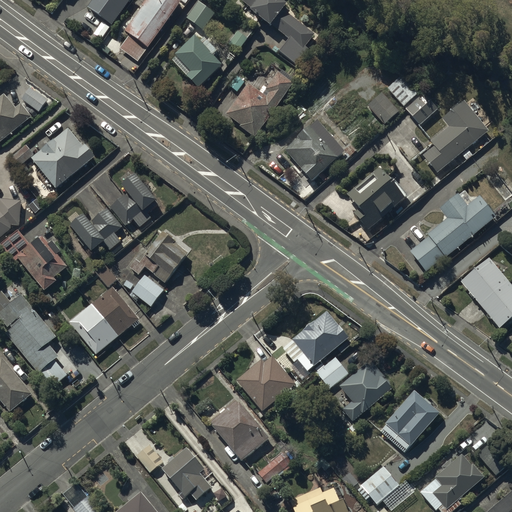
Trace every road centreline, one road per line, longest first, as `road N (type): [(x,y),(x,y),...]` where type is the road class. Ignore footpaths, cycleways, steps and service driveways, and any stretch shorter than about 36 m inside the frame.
road 1 (tertiary): [(0,501),(307,246)]
road 2 (secondary): [(0,22),(307,246)]
road 3 (secondary): [(307,246),(511,396)]
